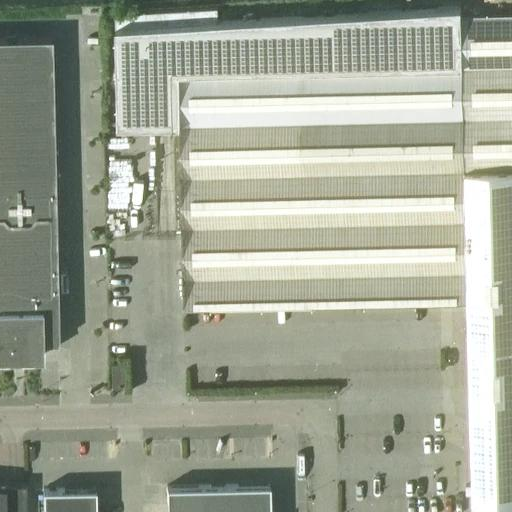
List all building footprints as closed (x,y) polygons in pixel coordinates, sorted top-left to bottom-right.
[(511,13),(462,14),(462,7),(116,28),(118,126),(180,125),(183,249),(184,304),(468,298),(472,456),(511,455),(511,13)] [(51,37),(0,37),(0,356),(43,356),(43,354),(42,341),(58,341),(51,37)] [(126,388),(126,363),(113,363),(113,388),(126,388)] [(0,511),(26,511),(26,484),(0,484),(0,511)] [(269,511),(269,484),(166,486),(166,511),(269,511)] [(95,511),(95,488),(43,489),(43,511),(95,511)]
